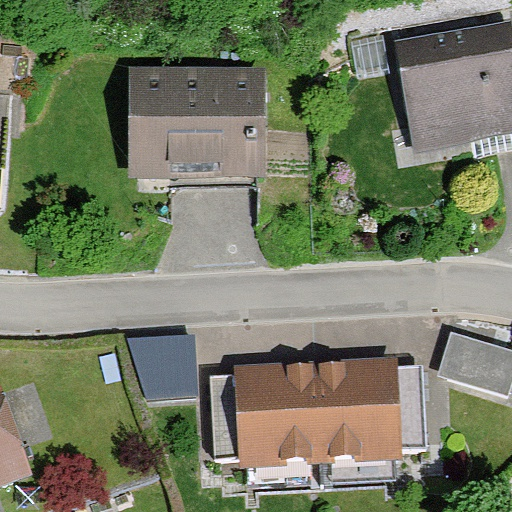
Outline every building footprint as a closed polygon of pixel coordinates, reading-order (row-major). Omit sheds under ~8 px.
[(511,26),(511,20),(394,42),(414,151),(511,133),(511,26)] [(267,71),(129,68),(128,176),(266,178),(267,71)] [(511,401),(511,400),(511,349),(456,332),(441,378),(511,401)] [(200,398),(199,335),(139,336),(140,400),(200,398)] [(418,359),(210,369),(215,472),(423,462),(418,359)] [(0,390),(0,487),(29,477),(0,390)]
